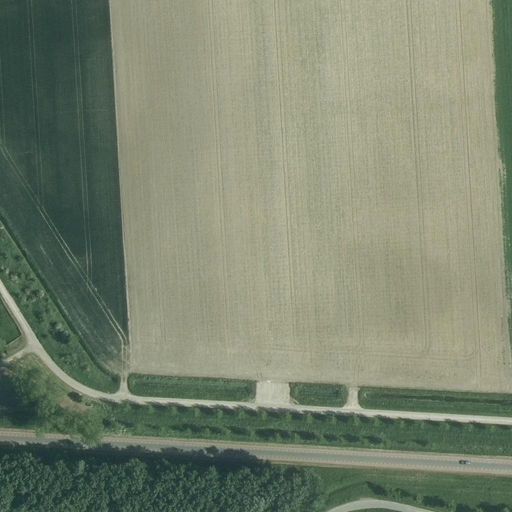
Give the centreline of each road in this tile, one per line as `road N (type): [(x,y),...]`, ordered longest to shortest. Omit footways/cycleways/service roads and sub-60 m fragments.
road 1 (unclassified): [(511,419),(99,395),(51,368),(0,295)]
road 2 (secondary): [(511,468),(0,436)]
